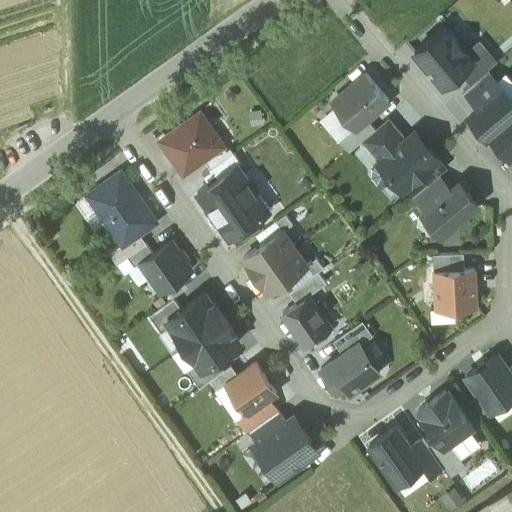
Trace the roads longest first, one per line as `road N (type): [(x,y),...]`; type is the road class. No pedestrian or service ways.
road 1 (residential): [(511,317),(337,436),(113,117)]
road 2 (track): [(1,197),(222,511)]
road 3 (residential): [(502,212),(493,186),(342,0)]
road 4 (residential): [(276,0),(113,117)]
road 5 (residential): [(113,117),(0,198)]
